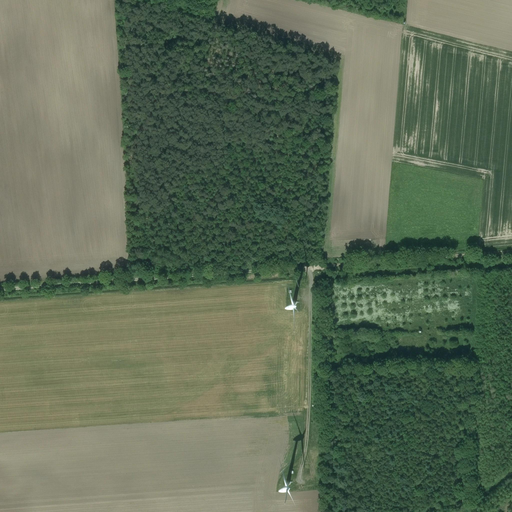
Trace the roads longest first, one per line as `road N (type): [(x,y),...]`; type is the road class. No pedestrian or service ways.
road 1 (track): [(511,251),(0,290)]
road 2 (track): [(309,267),(300,483)]
